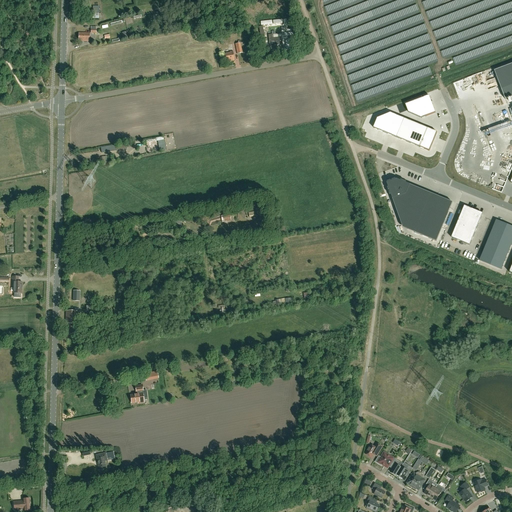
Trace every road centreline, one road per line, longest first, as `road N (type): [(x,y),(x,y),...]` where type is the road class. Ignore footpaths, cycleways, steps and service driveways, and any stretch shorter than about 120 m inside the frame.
road 1 (secondary): [(50,511),(61,101)]
road 2 (residential): [(346,511),(379,270),(372,206),(350,142)]
road 3 (unclassified): [(61,101),(319,54)]
